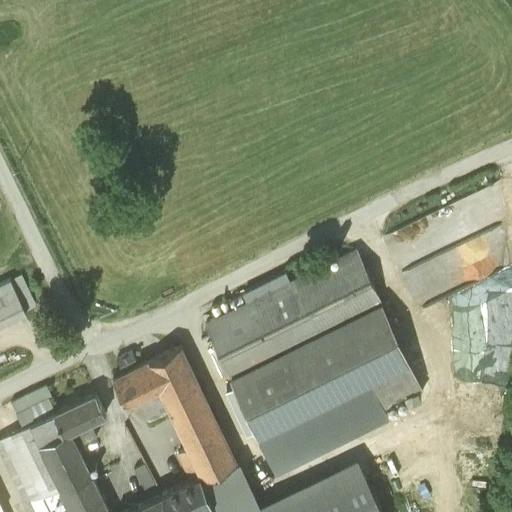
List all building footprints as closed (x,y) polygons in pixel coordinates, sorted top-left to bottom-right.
[(419,301),(497,271),(492,258),(478,263),(468,240),(405,265),(419,301)] [(356,245),(206,318),(257,424),(259,423),(275,453),(383,396),(385,400),(420,382),(381,301),(382,300),(356,245)] [(0,321),(25,310),(9,278),(0,282),(0,321)] [(201,471),(210,499),(246,482),(179,342),(112,374),(125,402),(137,396),(148,418),(171,408),(189,445),(201,471)] [(23,408),(30,421),(53,410),(55,409),(48,395),(52,394),(47,384),(10,400),(16,411),(23,408)] [(55,409),(53,410),(63,431),(70,428),(89,419),(105,411),(95,390),(55,409)] [(30,421),(39,439),(61,486),(91,471),(77,444),(70,428),(63,431),(53,410),(30,421)] [(97,435),(89,419),(70,428),(77,444),(97,435)] [(29,496),(61,486),(39,439),(30,421),(0,434),(0,446),(24,497),(29,496)] [(177,450),(190,476),(201,471),(189,445),(177,450)] [(383,511),(356,454),(256,502),(236,511),(383,511)] [(133,465),(144,485),(154,480),(144,460),(133,465)] [(110,511),(91,471),(61,486),(68,502),(49,510),(49,511),(110,511)] [(190,476),(160,490),(170,511),(181,511),(183,511),(182,511),(216,511),(210,499),(201,471),(190,476)] [(236,511),(256,502),(246,482),(210,499),(216,511),(236,511)] [(61,486),(29,496),(35,511),(49,511),(49,510),(68,502),(61,486)] [(182,511),(183,511),(181,511),(170,511),(160,490),(115,511),(182,511)]
